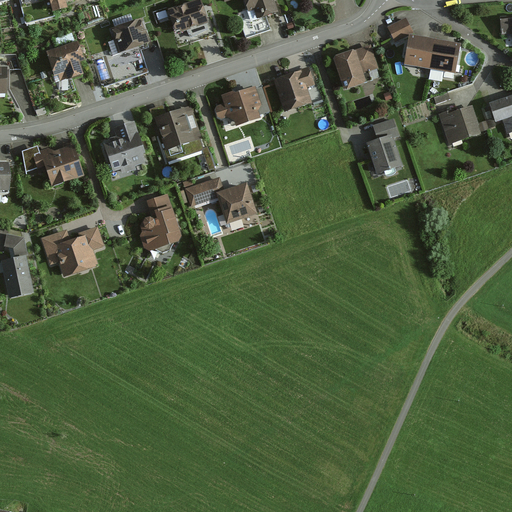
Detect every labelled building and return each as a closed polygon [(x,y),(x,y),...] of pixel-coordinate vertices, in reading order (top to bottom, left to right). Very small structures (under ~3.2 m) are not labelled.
[(50,0),(54,12),(66,9),(64,2),(72,0),(50,0)] [(245,0),(249,11),(255,9),(259,19),(277,13),(272,0),(245,0)] [(200,2),(170,12),(176,30),(181,28),(182,32),(207,24),(200,2)] [(408,20),(390,29),(397,41),(414,32),(408,20)] [(140,22),(114,31),(121,53),(147,44),(140,22)] [(511,23),(502,24),(503,34),(511,33),(511,23)] [(435,44),(412,40),(408,65),(431,69),(435,44)] [(459,48),(435,44),(431,69),(454,73),(459,48)] [(77,45),(49,54),(56,74),(60,73),(62,81),(81,75),(76,60),(82,59),(77,45)] [(370,49),(336,60),(345,88),(365,82),(362,73),(376,68),(370,49)] [(308,71),(276,83),(286,112),(310,103),(304,86),(312,83),(308,71)] [(253,89),(226,99),(236,125),(263,116),(253,89)] [(511,99),(492,106),(498,121),(505,119),(510,134),(511,132),(511,99)] [(450,114),(441,117),(450,143),(478,133),(470,110),(451,117),(450,114)] [(188,111),(158,121),(170,159),(201,149),(188,111)] [(381,142),(369,146),(378,174),(401,167),(392,139),(397,137),(392,123),(376,128),(381,142)] [(121,143),(108,147),(115,170),(143,161),(141,155),(143,154),(134,126),(117,131),(121,143)] [(202,149),(212,168),(218,166),(208,146),(202,149)] [(42,153),(52,185),(81,175),(72,148),(51,155),(50,151),(42,153)] [(191,208),(217,199),(227,227),(258,216),(247,185),(225,192),(220,178),(185,190),(191,208)] [(184,242),(168,197),(151,203),(158,221),(144,226),(153,253),(184,242)] [(67,234),(44,241),(51,263),(61,260),(66,276),(95,267),(90,251),(102,247),(97,231),(79,236),(80,240),(70,243),(67,234)] [(27,252),(26,233),(7,234),(7,246),(17,246),(17,253),(27,252)] [(24,260),(3,264),(10,298),(31,293),(24,260)]
